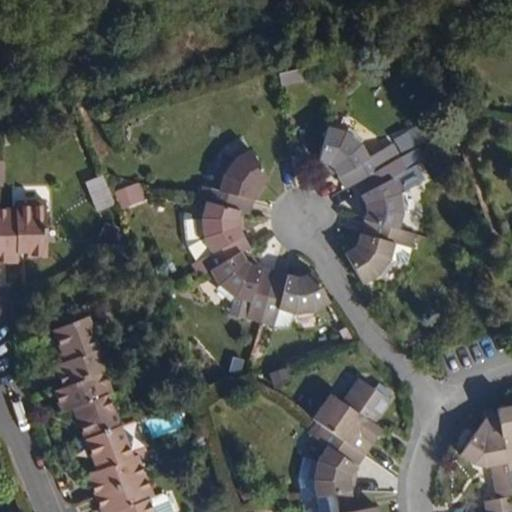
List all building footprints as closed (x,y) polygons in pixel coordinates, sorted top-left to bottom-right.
[(355,184),(365,178),(393,162),(385,150),(371,158),(361,142),(349,133),(331,128),(320,162),(329,165),(333,166),(337,170),(341,177),(349,172),(355,184)] [(207,200),(242,209),(244,199),(253,201),(255,194),(257,188),(268,181),(249,151),(236,159),(224,173),(219,191),(202,186),(199,198),(207,200)] [(364,220),(374,223),(399,229),(403,211),(402,194),(393,178),(408,169),(401,157),(393,162),(365,178),(372,190),(362,196),(367,206),(364,220)] [(347,189),(355,184),(349,172),(341,177),(347,189)] [(110,174),(89,181),(99,210),(121,203),(116,190),(110,174)] [(365,178),(355,184),(362,196),(372,190),(365,178)] [(141,182),(116,190),(121,203),(123,209),(148,199),(141,182)] [(253,201),(244,199),(242,209),(250,211),(253,201)] [(204,274),(212,269),(242,253),(235,241),(243,236),(237,227),(242,209),(207,200),(202,221),(204,236),(213,253),(198,261),(204,274)] [(16,209),(0,208),(0,261),(18,262),(18,251),(28,252),(28,257),(47,256),(46,201),(16,201),(16,209)] [(374,223),(364,220),(361,233),(371,236),(374,223)] [(399,229),(374,223),(371,236),(361,233),(360,238),(358,244),(347,251),(366,281),(383,270),(392,260),(396,241),(412,246),(416,234),(399,229)] [(250,248),(243,236),(235,241),(242,253),(250,248)] [(412,246),(396,241),(392,260),(408,263),(412,246)] [(242,253),(212,269),(223,289),(233,296),(251,301),(247,318),(262,322),(272,282),(258,277),(261,267),(253,265),(248,262),(242,253)] [(272,282),(275,271),(266,269),(261,267),(258,277),(272,282)] [(283,285),(272,282),(262,322),(273,325),(278,308),(294,313),(310,310),(326,300),(309,269),(297,276),(286,274),(283,285)] [(275,271),(272,282),(283,285),(286,274),(275,271)] [(55,365),(64,388),(104,371),(113,367),(104,345),(100,347),(87,316),(54,330),(65,360),(55,365)] [(74,408),(87,440),(120,427),(108,394),(113,392),(104,371),(64,388),(55,393),(64,412),(74,408)] [(326,425),(356,447),(365,453),(382,429),(367,419),(370,414),(377,419),(390,400),(361,379),(344,403),(334,395),(327,407),(323,404),(313,417),(322,423),(326,425)] [(511,404),(497,408),(502,438),(508,470),(511,469),(511,404)] [(326,425),(322,423),(313,436),(327,446),(317,460),(314,477),(318,496),(337,492),(352,489),(353,489),(350,474),(355,466),(346,459),(356,447),(326,425)] [(120,427),(87,440),(98,469),(88,474),(96,495),(146,475),(137,454),(132,455),(120,427)] [(511,490),(508,470),(502,438),(487,441),(477,434),(460,457),(473,466),(485,468),(492,467),(497,501),(487,503),(488,511),(504,511),(505,511),(511,510),(511,490)] [(365,453),(356,447),(346,459),(355,466),(365,453)] [(154,497),(146,475),(96,495),(102,511),(173,511),(167,496),(162,492),(154,497)] [(380,511),(379,505),(355,510),(352,489),(337,492),(341,511),(380,511)]
